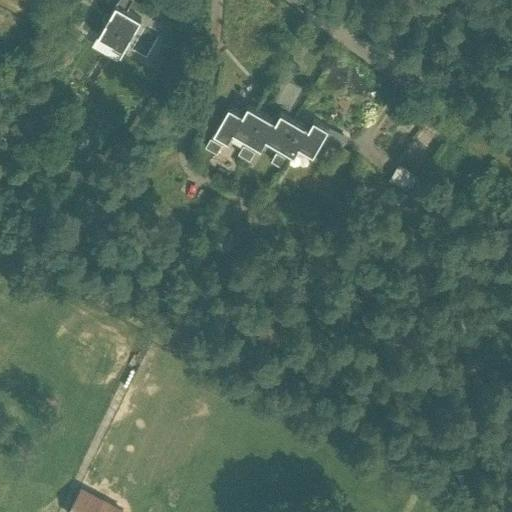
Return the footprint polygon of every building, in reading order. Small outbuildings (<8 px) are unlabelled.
[(117,0),(98,34),(124,48),(141,18),(127,9),(132,0),(117,0)] [(84,46),(112,61),(118,49),(90,34),(84,46)] [(46,93),(33,108),(43,117),(57,102),(46,93)] [(229,105),(213,131),(228,140),(234,131),(261,147),(267,138),(294,154),(300,145),(313,152),(319,141),(336,150),(343,138),(327,128),(328,127),(314,118),(308,127),(281,111),(275,120),(248,104),(242,113),(229,105)] [(213,135),(208,145),(221,152),(226,143),(213,135)] [(247,143),(241,152),(253,159),(259,150),(247,143)] [(95,148),(89,161),(102,168),(109,155),(95,148)] [(279,151),(274,160),(286,166),(291,157),(279,151)] [(399,187),(389,204),(409,215),(419,198),(399,187)] [(310,215),(290,222),(296,240),(316,233),(310,215)] [(224,222),(212,243),(225,251),(237,230),(224,222)] [(70,487),(60,511),(112,511),(115,506),(70,487)]
